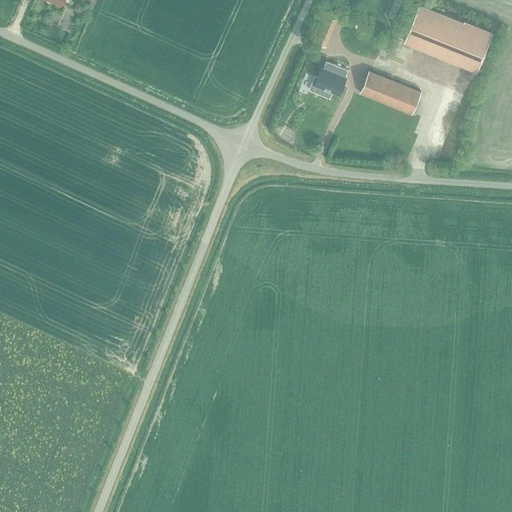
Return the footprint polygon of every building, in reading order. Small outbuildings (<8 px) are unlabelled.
[(404,40),(478,70),(493,32),(419,3),(404,40)] [(316,41),(326,45),(338,19),(328,15),(316,41)] [(322,67),(315,84),(323,87),(322,90),(330,93),(332,91),(339,94),(346,77),(345,77),(348,69),(326,61),(324,68),(322,67)] [(360,92),(412,113),(421,90),(370,69),(360,92)] [(452,117),(458,103),(454,101),(448,115),(452,117)] [(359,130),(367,133),(370,127),(362,124),(359,130)] [(377,126),(375,131),(386,136),(389,131),(377,126)]
